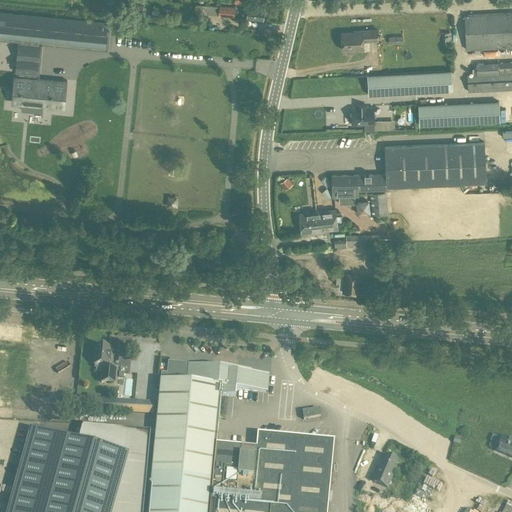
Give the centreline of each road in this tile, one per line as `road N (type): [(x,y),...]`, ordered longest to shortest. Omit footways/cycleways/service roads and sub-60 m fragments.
road 1 (tertiary): [(277,314),(267,137),(298,0)]
road 2 (unknown): [(269,243),(226,213),(227,81),(210,69),(133,56)]
road 3 (primary): [(277,314),(239,302),(0,280)]
road 4 (primary): [(0,295),(277,314)]
road 5 (unknown): [(0,205),(92,213),(111,201),(133,56)]
road 6 (unknown): [(266,152),(350,155),(394,136),(474,133),(511,147)]
road 7 (primary): [(511,337),(277,314)]
road 8 (unclassified): [(352,416),(298,386),(277,314)]
